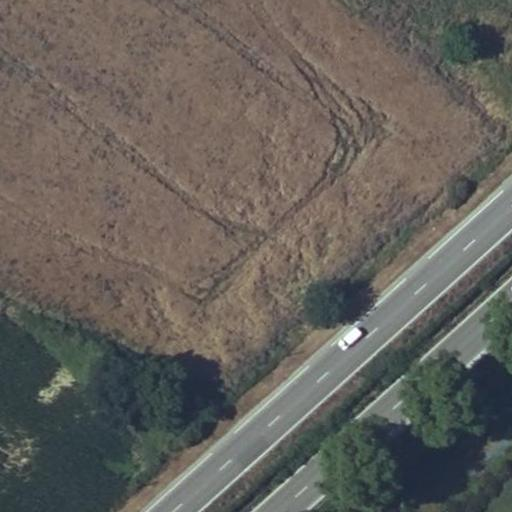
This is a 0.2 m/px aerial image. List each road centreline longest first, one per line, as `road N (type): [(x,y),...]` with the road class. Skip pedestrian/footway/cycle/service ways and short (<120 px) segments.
road 1 (primary): [(511,201),(166,511)]
road 2 (primary): [(253,511),(511,281)]
